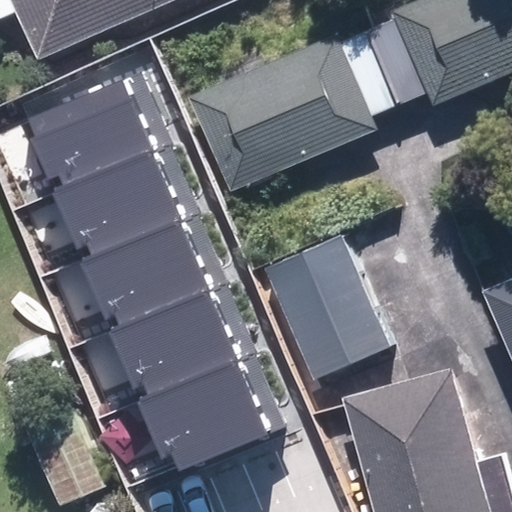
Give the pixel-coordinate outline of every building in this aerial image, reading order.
[(0,0),(0,23),(14,17),(36,64),(180,0),(0,0)] [(365,30),(400,108),(428,95),(434,109),(511,74),(511,0),(384,0),(392,18),(365,30)] [(395,110),(360,33),(334,44),(329,35),(183,100),(226,195),(372,130),(368,122),(395,110)] [(57,176),(62,188),(153,151),(123,80),(28,119),(36,138),(32,139),(48,180),(57,176)] [(87,244),(92,256),(181,220),(153,151),(62,188),(54,191),(78,248),(87,244)] [(115,315),(120,329),(210,292),(181,220),(92,256),(81,260),(105,319),(115,315)] [(345,237),(266,272),(314,378),(392,343),(345,237)] [(511,280),(478,296),(511,371),(511,280)] [(144,385),(149,398),(239,361),(210,292),(120,329),(111,332),(134,389),(144,385)] [(268,432),(239,361),(149,398),(139,401),(162,457),(172,453),(178,469),(268,432)] [(456,404),(444,367),(338,399),(371,511),(511,511),(511,481),(486,395),(456,404)]
